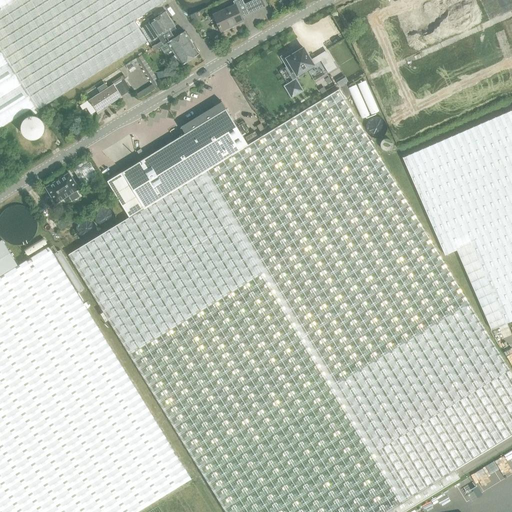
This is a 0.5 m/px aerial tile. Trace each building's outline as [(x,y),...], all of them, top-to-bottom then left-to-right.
[(0,0),(0,128),(36,106),(38,110),(147,41),(132,18),(163,0),(0,0)] [(213,16),(221,32),(243,22),(241,18),(249,15),(241,0),(238,0),(233,3),(235,6),(213,16)] [(382,0),(393,25),(428,11),(423,0),(382,0)] [(149,24),(141,29),(149,42),(157,37),(160,41),(172,33),(169,30),(175,26),(168,14),(166,11),(148,22),(149,24)] [(172,33),(160,41),(163,45),(167,43),(171,50),(181,65),(198,54),(184,32),(182,34),(175,38),(172,33)] [(286,66),(279,71),(286,84),(283,86),(291,99),(304,91),(297,79),(299,78),(297,76),(320,62),(325,68),(328,74),(336,68),(333,63),(326,52),(318,57),(310,61),(303,49),(293,55),(291,52),(281,58),(286,66)] [(136,59),(142,55),(125,66),(128,71),(139,64),(136,59)] [(136,59),(139,64),(153,84),(158,81),(142,55),(136,59)] [(156,72),(158,78),(170,76),(169,69),(156,72)] [(100,93),(89,101),(91,105),(92,107),(93,107),(96,111),(98,115),(106,110),(104,107),(108,104),(109,105),(131,91),(122,77),(112,83),(113,85),(108,88),(105,83),(97,88),(100,93)] [(348,82),(345,77),(337,82),(340,87),(346,84),(348,82)] [(340,87),(346,97),(351,94),(348,88),(346,84),(340,87)] [(266,134),(248,145),(129,217),(69,254),(225,511),(403,511),(460,478),(455,470),(511,435),(511,373),(338,89),(266,134)] [(83,110),(91,105),(88,100),(80,105),(83,110)] [(107,181),(129,217),(248,145),(221,102),(181,127),(185,134),(107,181)] [(511,107),(401,158),(422,205),(443,255),(455,250),(491,330),(511,320),(511,107)] [(52,141),(51,137),(50,134),(48,130),(46,127),(44,125),(40,123),(36,122),(33,121),(29,121),(26,122),(23,124),(19,127),(16,129),(14,133),(13,136),(12,140),(13,144),(14,148),(16,152),(18,154),(21,157),(24,159),(27,160),(31,160),(34,160),(38,159),(41,158),(45,155),(48,153),(50,149),(51,145),(52,141)] [(255,131),(245,137),(249,143),(258,137),(255,131)] [(88,159),(72,169),(82,185),(98,176),(88,159)] [(56,182),(45,188),(55,204),(69,196),(72,202),(79,198),(76,192),(79,190),(69,174),(59,180),(55,182),(56,182)] [(38,224),(37,219),(36,216),(34,213),(32,209),(29,207),(25,204),(21,203),(18,203),(13,203),(9,204),(6,206),(3,209),(0,211),(0,235),(2,238),(5,240),(8,242),(12,244),(17,244),(22,244),(24,243),(29,240),(31,238),(34,235),(36,232),(37,228),(38,224)] [(56,221),(72,211),(69,206),(53,216),(56,221)] [(67,216),(54,223),(59,231),(71,223),(67,216)] [(0,241),(0,277),(18,266),(2,241),(0,241)] [(18,266),(0,277),(0,511),(137,511),(192,479),(49,247),(18,266)]
